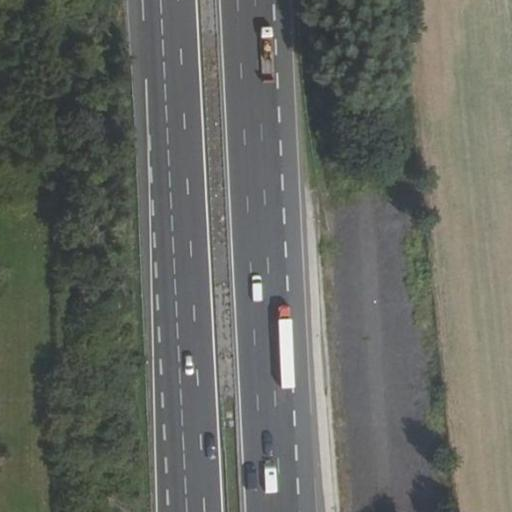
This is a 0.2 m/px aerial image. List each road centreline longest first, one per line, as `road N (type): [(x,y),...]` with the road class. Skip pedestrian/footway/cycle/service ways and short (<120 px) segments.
road 1 (motorway): [(275,511),(248,0)]
road 2 (motorway): [(168,0),(193,511)]
